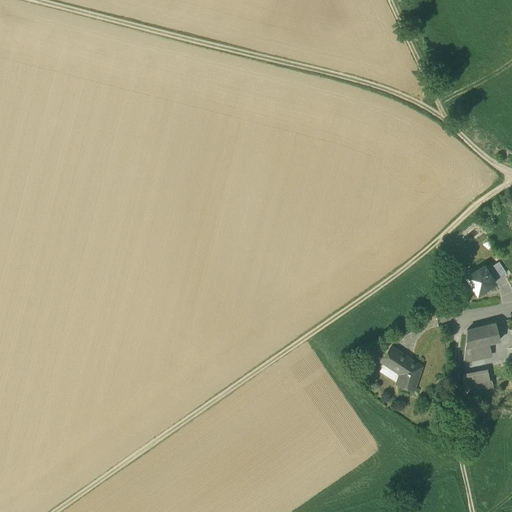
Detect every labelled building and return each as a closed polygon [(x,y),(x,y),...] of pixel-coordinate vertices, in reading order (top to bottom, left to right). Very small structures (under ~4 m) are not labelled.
[(499,262),(486,270),(493,281),(506,273),(499,262)] [(484,267),(483,266),(471,274),(474,279),(469,282),(477,295),(485,290),(484,289),(487,287),(488,288),(495,283),(486,270),(484,267)] [(495,324),(466,331),(464,348),(488,343),(500,341),(495,324)] [(488,343),(464,348),(463,363),(492,356),(488,343)] [(420,367),(406,362),(407,358),(392,348),(383,362),(384,363),(379,371),(398,383),(397,385),(412,390),(420,367)] [(486,372),(480,373),(483,390),(490,389),(486,372)] [(480,373),(462,376),(463,394),(483,390),(480,373)]
